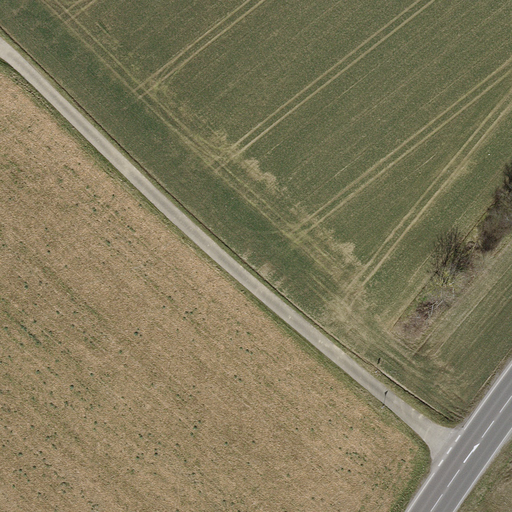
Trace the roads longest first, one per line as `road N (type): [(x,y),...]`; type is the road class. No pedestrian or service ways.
road 1 (track): [(463,465),(230,280),(0,48)]
road 2 (primary): [(430,511),(511,402)]
